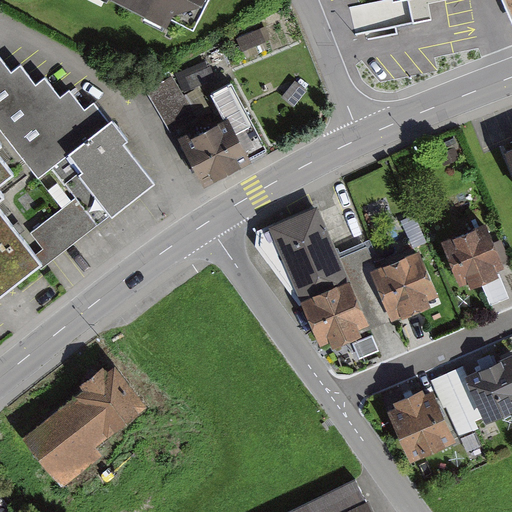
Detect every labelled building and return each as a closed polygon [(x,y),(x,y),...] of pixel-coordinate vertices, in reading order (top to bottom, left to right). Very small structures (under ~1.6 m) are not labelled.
[(107,0),(168,30),(173,20),(192,30),(206,0),(107,0)] [(511,0),(503,0),(511,20),(511,0)] [(1,53),(0,53),(0,305),(100,227),(77,198),(27,239),(0,206),(10,198),(2,188),(16,177),(0,157),(0,148),(3,146),(0,142),(0,124),(42,177),(71,154),(87,173),(82,177),(113,215),(155,182),(123,143),(128,140),(99,103),(88,112),(74,93),(65,101),(49,82),(42,87),(24,64),(15,71),(1,53)] [(295,82),(282,98),(295,108),(308,92),(295,82)] [(212,95),(223,117),(178,140),(204,188),(269,153),(232,84),(212,95)] [(319,208),(272,229),(303,302),(349,282),(371,273),(377,270),(367,248),(341,259),(319,208)] [(491,229),(450,242),(467,287),(507,273),(491,229)] [(377,270),(371,273),(392,324),(432,308),(429,302),(440,297),(421,251),(377,270)] [(371,273),(349,282),(371,332),(392,324),(371,273)] [(349,282),(303,302),(322,347),(330,343),(333,350),(372,334),(371,332),(349,282)] [(511,354),(477,367),(495,413),(511,405),(511,354)] [(144,410),(116,374),(33,437),(61,473),(144,410)] [(433,392),(396,408),(413,454),(453,439),(433,392)] [(374,511),(359,480),(294,511),(374,511)]
